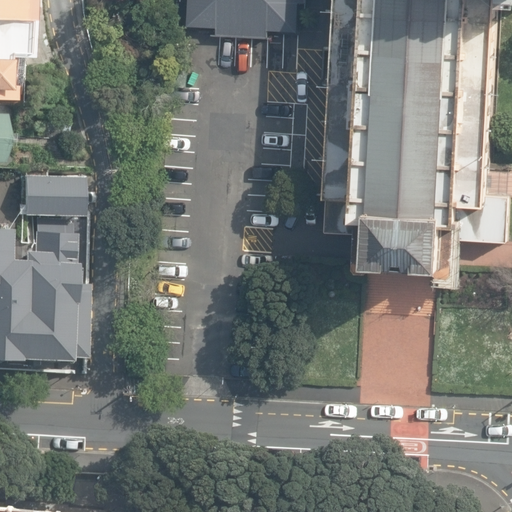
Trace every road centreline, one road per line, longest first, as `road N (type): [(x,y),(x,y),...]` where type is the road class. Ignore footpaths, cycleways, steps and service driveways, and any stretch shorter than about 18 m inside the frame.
road 1 (residential): [(70,0),(108,180),(98,420)]
road 2 (residential): [(98,420),(406,436)]
road 3 (secondary): [(511,493),(475,460),(406,436)]
